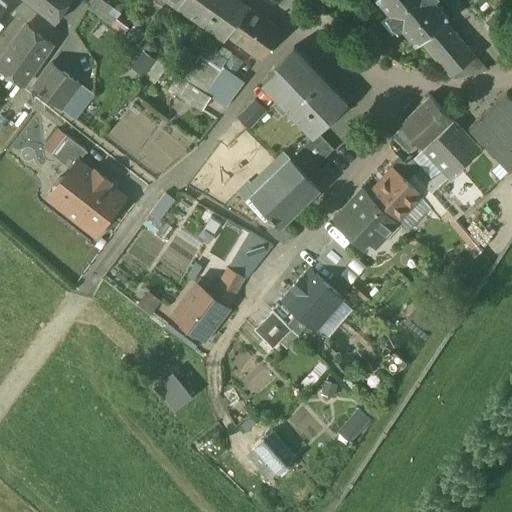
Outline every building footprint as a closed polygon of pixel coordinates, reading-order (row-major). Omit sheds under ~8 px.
[(25,0),(56,24),(71,0),(25,0)] [(121,13),(102,0),(94,0),(88,8),(112,25),(121,13)] [(249,8),(237,0),(185,0),(180,7),(217,31),(219,29),(229,36),(249,8)] [(388,0),(393,5),(387,10),(399,23),(404,18),(418,35),(422,31),(452,67),(475,47),(447,14),(452,10),(443,0),(388,0)] [(282,31),(249,8),(229,36),(261,59),(282,31)] [(26,25),(0,62),(0,68),(24,85),(53,44),(26,25)] [(227,60),(206,45),(184,79),(205,92),(221,70),(227,60)] [(324,77),(296,48),(276,68),(279,72),(264,87),(279,103),(274,107),(284,117),(288,112),(324,77)] [(131,66),(143,76),(156,59),(143,50),(131,66)] [(158,60),(146,76),(155,83),(167,67),(158,60)] [(79,84),(51,62),(35,86),(62,107),(79,84)] [(242,85),(221,70),(205,92),(226,107),(242,85)] [(324,77),(288,112),(313,139),(315,140),(321,135),(351,105),(324,77)] [(210,97),(184,79),(174,92),(202,110),(210,97)] [(94,94),(79,84),(62,107),(75,118),(94,94)] [(511,97),(508,93),(471,127),(485,143),(510,169),(511,166),(511,148),(511,147),(511,146),(511,97)] [(456,121),(432,96),(402,125),(405,128),(419,142),(426,150),(456,121)] [(258,102),(241,119),(251,130),(269,113),(258,102)] [(480,148),(456,121),(426,150),(451,175),(460,167),(481,148),(480,148)] [(419,142),(405,128),(395,138),(409,152),(419,142)] [(67,135),(52,154),(71,168),(77,160),(79,162),(88,151),(67,135)] [(321,135),(315,140),(313,139),(300,151),(316,168),(335,150),(321,135)] [(510,169),(485,143),(480,148),(481,148),(460,167),(483,193),(484,193),(510,169)] [(252,184),(249,181),(238,192),(247,202),(253,196),(252,195),(290,158),(284,153),(277,160),(252,184)] [(415,174),(398,156),(390,165),(392,167),(393,166),(408,181),(415,174)] [(290,158),(252,195),(253,196),(247,202),(265,221),(269,217),(274,221),(275,220),(280,225),(319,188),(291,158),(290,158)] [(79,162),(77,160),(71,168),(65,177),(59,177),(53,185),(54,190),(49,197),(97,234),(125,197),(108,184),(111,181),(97,170),(94,173),(79,162)] [(408,181),(393,166),(392,167),(369,192),(368,192),(398,221),(421,197),(423,195),(408,181)] [(451,175),(432,192),(455,219),(485,194),(484,193),(483,193),(460,167),(451,175)] [(432,193),(415,174),(408,181),(423,195),(421,197),(440,218),(448,211),(432,193)] [(364,188),(335,219),(358,239),(364,232),(376,244),(398,221),(368,192),(369,192),(364,188)] [(166,193),(154,208),(149,214),(159,221),(175,200),(166,193)] [(280,225),(275,220),(274,221),(267,229),(284,243),(291,235),(280,225)] [(250,231),(229,266),(245,276),(247,277),(273,244),(250,231)] [(355,254),(335,238),(318,258),(337,275),(355,254)] [(473,240),(466,246),(476,257),(482,251),(473,240)] [(245,276),(229,266),(220,282),(236,291),(245,276)] [(282,298),(315,326),(342,295),(309,266),(282,298)] [(201,278),(197,282),(181,304),(178,305),(174,310),(175,316),(180,319),(183,320),(204,336),(227,306),(213,294),(215,289),(201,278)] [(236,291),(220,282),(215,289),(213,294),(227,306),(228,306),(236,291)] [(147,288),(139,301),(153,309),(161,296),(147,288)] [(274,310),(255,328),(274,346),(292,328),(274,310)] [(173,368),(155,383),(176,407),(193,392),(173,368)] [(360,403),(337,427),(350,439),(372,415),(360,403)]
